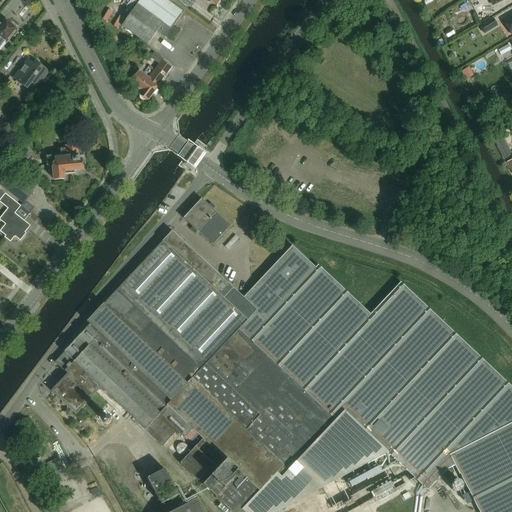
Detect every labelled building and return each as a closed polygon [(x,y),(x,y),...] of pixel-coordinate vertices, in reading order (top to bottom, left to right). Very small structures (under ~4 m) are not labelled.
[(172,25),(182,11),(166,0),(140,0),(122,25),(147,44),(157,31),(170,41),(179,30),(172,25)] [(511,16),(511,14),(503,19),(511,34),(511,16)] [(484,34),(498,26),(493,17),(479,26),(484,34)] [(0,48),(5,42),(7,43),(13,36),(11,35),(16,28),(5,20),(0,26),(0,48)] [(139,71),(130,83),(141,92),(139,94),(140,95),(140,99),(143,101),(146,100),(148,101),(159,86),(159,85),(172,68),(162,60),(163,59),(154,52),(150,57),(159,64),(148,78),(144,75),(139,71)] [(28,59),(14,78),(27,88),(32,82),(37,86),(49,71),(35,61),(34,64),(28,59)] [(472,65),(462,71),(467,79),(477,74),(472,65)] [(504,161),(511,156),(511,153),(505,141),(496,146),(504,161)] [(60,155),(46,156),(47,166),(48,166),(49,174),(51,176),(53,176),(53,180),(64,179),(63,174),(74,173),(74,170),(82,170),(82,169),(83,168),(84,166),(84,165),(84,163),(83,162),(82,162),(82,160),(79,160),(78,156),(77,156),(76,145),(66,146),(67,148),(61,148),(59,150),(60,155)] [(0,182),(3,185),(12,173),(4,166),(0,170),(0,182)] [(20,180),(29,187),(36,178),(28,171),(20,180)] [(34,192),(29,187),(20,180),(12,173),(3,185),(25,203),(34,192)] [(30,226),(14,214),(20,206),(5,194),(0,199),(0,202),(8,209),(0,218),(0,220),(5,225),(0,231),(0,232),(5,236),(4,238),(10,242),(14,237),(14,238),(15,237),(20,241),(26,234),(25,233),(30,226)] [(195,234),(197,231),(213,245),(230,226),(212,210),(215,207),(211,203),(208,206),(202,200),(184,219),(193,227),(190,230),(195,234)] [(68,374),(51,391),(76,414),(101,387),(104,390),(163,446),(175,433),(177,435),(179,433),(184,438),(193,429),(203,439),(195,448),(214,466),(218,469),(203,485),(231,511),(239,511),(261,489),(266,495),(296,463),(323,488),(387,453),(427,491),(446,471),(456,466),(479,511),(511,511),(511,387),(400,283),(370,315),(318,266),(315,268),(292,246),(243,298),(227,283),(228,282),(223,277),(221,278),(172,232),(104,304),(103,304),(87,322),(90,325),(64,352),(65,353),(56,363),(68,374)] [(161,504),(179,495),(164,469),(147,478),(161,504)] [(206,511),(198,498),(172,511),(206,511)]
